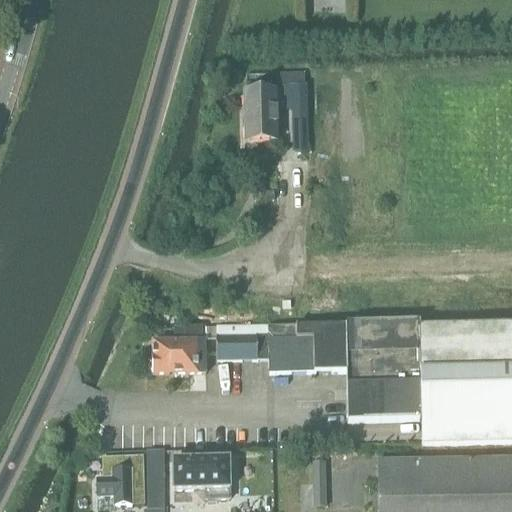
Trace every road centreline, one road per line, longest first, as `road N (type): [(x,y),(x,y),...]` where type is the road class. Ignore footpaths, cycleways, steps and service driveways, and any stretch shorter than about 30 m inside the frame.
road 1 (tertiary): [(0,481),(107,250),(188,0)]
road 2 (unknown): [(47,380),(117,405),(352,413)]
road 3 (track): [(291,258),(511,259)]
